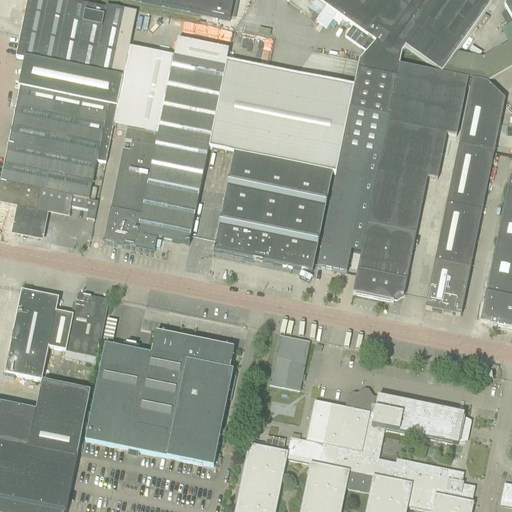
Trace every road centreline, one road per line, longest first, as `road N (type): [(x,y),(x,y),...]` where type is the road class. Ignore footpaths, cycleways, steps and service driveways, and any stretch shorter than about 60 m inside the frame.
road 1 (unclassified): [(0,251),(511,356)]
road 2 (unknown): [(219,479),(96,453),(82,477),(213,507)]
